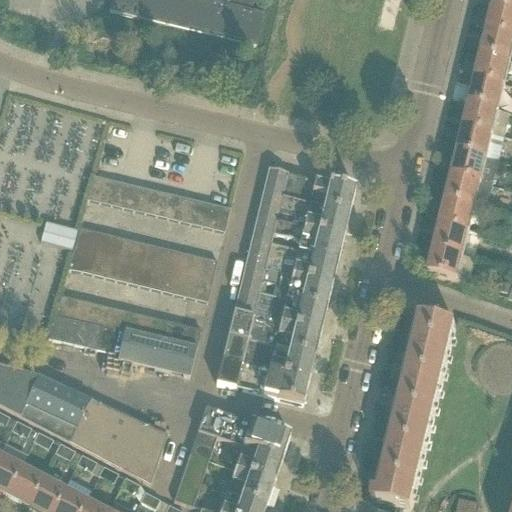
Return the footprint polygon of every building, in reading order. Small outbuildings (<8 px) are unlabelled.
[(111,0),(109,14),(138,21),(139,19),(252,46),(252,48),(255,49),(262,17),(250,14),(252,6),(253,6),(254,0),(111,0)] [(511,0),(495,0),(494,6),(511,10),(511,0)] [(511,10),(494,6),(488,31),(511,36),(511,10)] [(511,36),(488,31),(483,55),(511,62),(511,58),(511,36)] [(483,55),(477,79),(505,86),(511,62),(483,55)] [(477,79),(470,105),(499,112),(505,86),(477,79)] [(470,105),(465,129),(493,136),(492,139),(504,142),(510,118),(498,115),(499,112),(470,105)] [(465,129),(459,153),(487,160),(492,139),(493,136),(465,129)] [(459,153),(452,178),(493,188),(499,163),(487,160),(459,153)] [(268,172),(262,196),(281,200),(298,204),(304,181),(287,177),(268,172)] [(452,178),(447,202),(475,209),(487,212),(493,188),(452,178)] [(96,180),(94,179),(94,182),(88,202),(99,205),(105,182),(96,180)] [(116,184),(105,182),(99,205),(110,208),(116,184)] [(308,207),(349,216),(354,193),(314,183),(308,207)] [(110,208),(122,210),(127,187),(116,184),(110,208)] [(122,210),(133,213),(139,190),(127,187),(122,210)] [(150,193),(139,190),(133,213),(145,216),(150,193)] [(150,193),(145,216),(156,219),(162,196),(150,193)] [(162,196),(156,219),(168,221),(173,198),(162,196)] [(262,196),(256,221),(275,225),(281,200),(262,196)] [(173,198),(168,221),(179,224),(185,201),(183,201),(181,200),(173,198)] [(281,200),(275,225),(290,229),(302,232),(343,242),(349,216),(308,207),(281,200)] [(185,201),(179,224),(190,227),(196,204),(185,201)] [(447,202),(441,227),(469,234),(475,209),(447,202)] [(196,204),(190,227),(202,230),(207,206),(205,206),(196,204)] [(207,206),(202,230),(213,232),(219,209),(207,206)] [(219,209),(213,232),(225,235),(230,212),(226,211),(219,209)] [(256,221),(251,244),(269,249),(272,240),(275,225),(256,221)] [(46,224),(40,243),(70,252),(75,232),(46,224)] [(275,225),(272,240),(294,246),(298,251),(297,255),(337,265),(343,242),(302,232),(275,225)] [(441,227),(435,252),(463,259),(469,234),(441,227)] [(79,232),(73,252),(84,255),(89,234),(79,232)] [(84,255),(96,258),(101,237),(89,234),(84,255)] [(96,258),(108,260),(112,240),(101,237),(96,258)] [(108,260),(119,263),(124,243),(112,240),(108,260)] [(119,263),(131,266),(136,246),(124,243),(119,263)] [(251,244),(245,268),(264,273),(269,249),(251,244)] [(131,266),(143,269),(147,248),(136,246),(131,266)] [(143,269),(154,272),(159,251),(147,248),(143,269)] [(269,249),(264,273),(291,279),(331,289),(337,265),(297,255),(269,249)] [(154,272),(166,274),(171,254),(159,251),(154,272)] [(68,272),(79,275),(84,255),(73,252),(68,272)] [(463,259),(435,252),(428,277),(457,284),(463,259)] [(166,274),(178,277),(182,257),(171,254),(166,274)] [(79,275),(91,278),(96,258),(84,255),(79,275)] [(178,277),(189,280),(194,260),(182,257),(178,277)] [(91,278),(103,281),(108,260),(96,258),(91,278)] [(103,281),(114,284),(119,263),(108,260),(103,281)] [(189,280),(201,283),(206,262),(194,260),(189,280)] [(206,262),(201,283),(212,286),(217,265),(206,262)] [(114,284),(126,286),(131,266),(119,263),(114,284)] [(126,286),(138,289),(143,269),(131,266),(126,286)] [(245,268),(239,292),(258,296),(261,285),(276,289),(274,300),(285,303),(326,312),(331,289),(291,279),(264,273),(245,268)] [(138,289),(149,292),(154,272),(143,269),(138,289)] [(149,292),(161,295),(166,274),(154,272),(149,292)] [(161,295),(173,297),(178,277),(166,274),(161,295)] [(173,297),(184,300),(189,280),(178,277),(173,297)] [(184,300),(196,303),(201,283),(189,280),(184,300)] [(201,283),(196,303),(208,306),(212,286),(201,283)] [(239,292),(234,315),(253,320),(258,296),(239,292)] [(258,296),(253,320),(280,326),(320,336),(326,312),(285,303),(274,300),(258,296)] [(68,319),(72,302),(60,300),(55,316),(68,319)] [(72,302),(68,319),(79,322),(83,305),(72,302)] [(83,305),(79,322),(91,325),(95,308),(83,305)] [(95,308),(91,325),(103,327),(107,311),(95,308)] [(373,505),(380,507),(379,511),(381,511),(397,511),(398,509),(409,511),(412,511),(456,329),(445,327),(447,317),(422,310),(419,320),(422,321),(381,495),(376,494),(373,505)] [(107,311),(103,327),(114,330),(118,314),(107,311)] [(118,314),(114,330),(126,333),(130,316),(118,314)] [(234,315),(228,339),(247,343),(253,320),(234,315)] [(79,322),(68,319),(55,316),(48,342),(118,359),(117,363),(190,381),(201,333),(177,328),(173,344),(161,341),(149,339),(138,336),(126,333),(114,330),(103,327),(91,325),(79,322)] [(130,316),(126,333),(138,336),(142,319),(130,316)] [(142,319),(138,336),(149,339),(153,322),(142,319)] [(253,320),(247,343),(274,350),(314,359),(320,336),(280,326),(253,320)] [(153,322),(149,339),(161,341),(165,325),(153,322)] [(165,325),(161,341),(173,344),(177,328),(165,325)] [(228,339),(222,363),(309,384),(314,359),(274,350),(247,344),(247,343),(228,339)] [(309,384),(222,363),(216,387),(303,408),(309,384)] [(0,410),(69,446),(89,403),(36,379),(0,369),(0,410)] [(89,403),(69,446),(150,487),(167,439),(89,403)] [(197,434),(216,441),(242,450),(281,463),(289,440),(250,427),(205,411),(197,434)] [(11,434),(25,442),(30,433),(15,425),(11,434)] [(208,463),(216,441),(197,434),(189,457),(208,463)] [(32,446),(47,453),(51,444),(37,437),(32,446)] [(54,457),(68,465),(73,456),(59,448),(54,457)] [(242,450),(235,472),(274,486),(281,463),(242,450)] [(200,487),(208,463),(189,457),(181,481),(200,487)] [(76,468),(90,476),(95,467),(81,459),(76,468)] [(0,494),(5,498),(19,470),(0,460),(0,494)] [(5,498),(27,509),(41,482),(19,470),(5,498)] [(97,480),(112,487),(117,478),(102,471),(97,480)] [(235,472),(227,496),(266,509),(274,486),(235,472)] [(192,510),(200,487),(181,481),(173,504),(192,510)] [(27,509),(32,511),(52,511),(63,493),(41,482),(27,509)] [(119,491),(134,499),(138,490),(124,482),(119,491)] [(52,511),(80,511),(85,504),(63,493),(52,511)] [(139,506),(151,511),(154,511),(159,504),(144,496),(139,506)] [(227,496),(221,511),(264,511),(266,509),(227,496)] [(454,511),(471,511),(472,505),(456,503),(454,511)]
